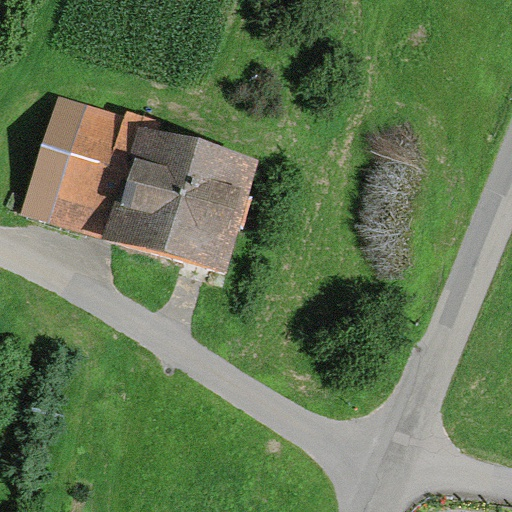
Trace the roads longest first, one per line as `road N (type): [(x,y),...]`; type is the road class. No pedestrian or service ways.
road 1 (residential): [(392,458),(312,430),(0,248)]
road 2 (residential): [(392,458),(511,166)]
road 3 (residential): [(511,482),(392,458)]
